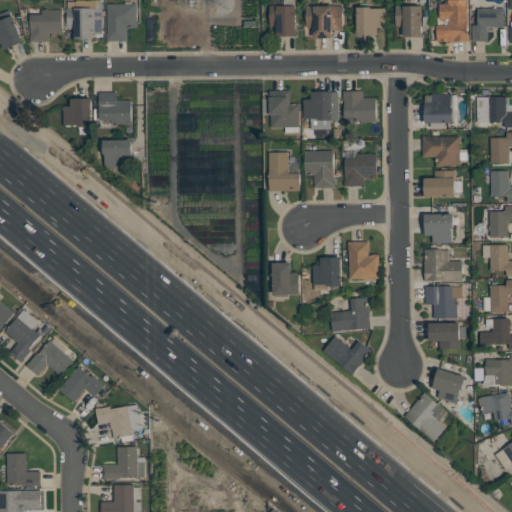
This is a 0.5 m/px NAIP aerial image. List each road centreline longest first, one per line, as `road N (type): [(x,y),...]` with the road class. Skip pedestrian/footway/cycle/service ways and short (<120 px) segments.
road 1 (motorway): [(402,497),(0,160)]
road 2 (residential): [(40,78),(83,66),(511,72)]
road 3 (motorway): [(0,211),(359,511)]
road 4 (residential): [(402,65),(405,370)]
